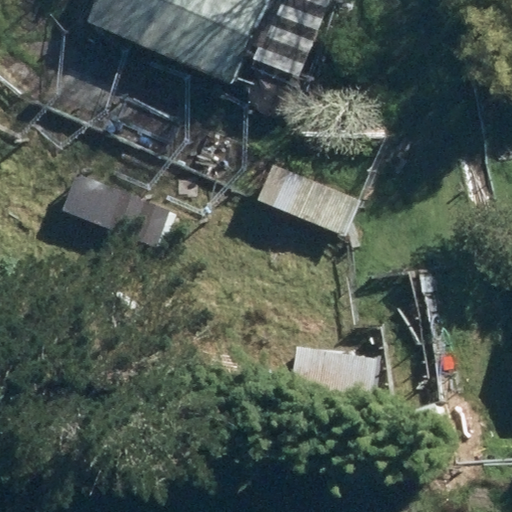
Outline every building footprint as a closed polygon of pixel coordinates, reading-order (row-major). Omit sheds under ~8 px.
[(115,0),(108,19),(251,77),(282,0),(115,0)] [(331,0),(300,0),(299,17),(329,20),(331,0)] [(413,0),(382,0),(387,28),(417,23),(413,0)] [(249,195),(267,154),(191,120),(182,140),(172,136),(191,94),(83,46),(55,108),(249,195)] [(426,81),(397,87),(411,149),(397,152),(408,199),(422,196),(424,207),(461,199),(445,124),(436,126),(426,81)] [(375,195),(291,155),(271,196),(355,236),(375,195)]
